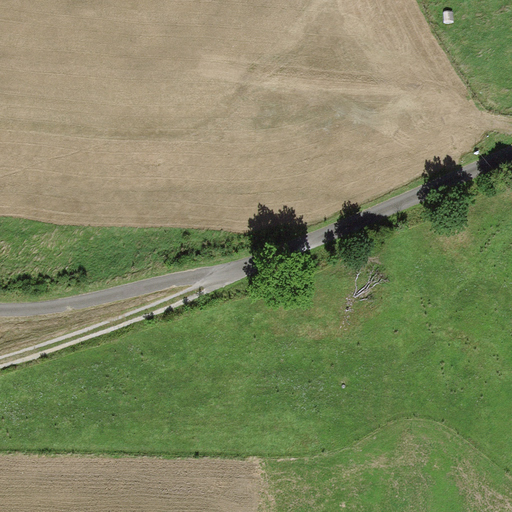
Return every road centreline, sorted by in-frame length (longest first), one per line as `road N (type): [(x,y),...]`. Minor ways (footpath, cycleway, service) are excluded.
road 1 (unclassified): [(0,309),(48,308),(152,281),(246,269),(511,152)]
road 2 (track): [(246,269),(165,310),(0,357)]
